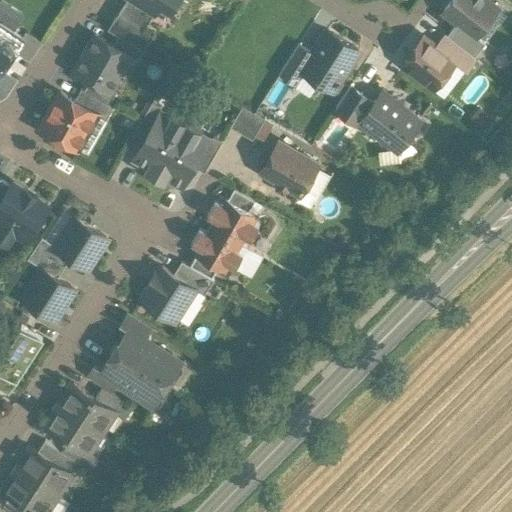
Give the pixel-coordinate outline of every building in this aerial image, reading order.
[(154,11),(136,0),(125,0),(118,12),(143,28),(154,11)] [(136,0),(154,11),(158,5),(163,4),(170,8),(174,2),(180,1),(180,0),(136,0)] [(497,7),(488,0),(451,0),(443,10),(457,21),(475,35),(497,7)] [(143,28),(118,12),(108,28),(119,34),(144,49),(152,35),(143,28)] [(475,35),(457,21),(447,34),(475,56),(485,42),(475,35)] [(22,37),(0,22),(0,41),(7,47),(7,48),(13,52),(22,37)] [(312,51),(301,68),(302,69),(332,89),(336,83),(337,84),(340,79),(339,79),(341,76),(344,75),(350,65),(350,62),(359,49),(333,32),(327,28),(312,51)] [(113,44),(94,33),(87,47),(88,48),(84,55),(83,54),(74,69),(90,79),(110,90),(111,90),(130,55),(131,55),(113,44)] [(144,49),(119,34),(113,44),(131,55),(130,55),(137,59),(144,49)] [(475,56),(447,34),(437,46),(455,59),(454,60),(465,69),(475,56)] [(437,46),(424,35),(402,63),(433,87),(454,60),(455,59),(437,46)] [(298,43),(279,73),(294,83),(302,69),(301,68),(312,51),(298,43)] [(110,90),(90,79),(84,89),(109,103),(115,92),(111,90),(110,90)] [(350,84),(335,107),(356,123),(359,119),(373,101),(350,84)] [(84,89),(81,88),(74,99),(97,112),(96,113),(105,119),(113,106),(84,89)] [(421,120),(382,89),(373,101),(359,119),(382,137),(383,143),(415,139),(414,129),(421,120)] [(74,99),(60,91),(40,126),(77,147),(96,113),(97,112),(74,99)] [(152,101),(134,132),(145,138),(161,109),(160,105),(152,101)] [(264,118),(242,105),(230,126),(252,139),(264,118)] [(201,130),(172,113),(170,116),(162,112),(161,109),(145,138),(133,158),(147,166),(144,171),(145,172),(154,177),(153,177),(155,178),(156,178),(164,183),(165,184),(168,178),(182,186),(194,166),(210,137),(208,138),(199,133),(201,130)] [(210,137),(194,166),(204,172),(222,140),(214,136),(210,137)] [(318,164),(279,141),(260,172),(277,182),(277,188),(283,192),(289,188),(300,195),(318,164)] [(0,178),(0,200),(10,185),(0,178)] [(47,205),(13,182),(10,185),(0,200),(0,221),(1,222),(0,223),(0,238),(6,243),(14,231),(25,238),(47,205)] [(255,200),(234,188),(228,198),(249,210),(255,200)] [(228,198),(226,197),(222,204),(215,200),(207,214),(214,218),(210,225),(241,243),(246,236),(251,239),(259,225),(254,222),(258,215),(249,210),(228,198)] [(76,213),(55,245),(71,256),(88,267),(109,235),(76,213)] [(241,243),(210,225),(206,232),(199,228),(191,242),(198,246),(194,253),(196,254),(218,267),(226,271),(230,264),(235,267),(243,253),(237,250),(241,243)] [(64,266),(71,256),(55,245),(42,236),(35,247),(64,266)] [(57,277),(64,266),(35,247),(28,258),(42,267),(57,277)] [(218,267),(196,254),(190,265),(212,277),(218,267)] [(214,279),(181,260),(173,273),(195,287),(195,288),(204,294),(214,279)] [(173,273),(162,266),(157,273),(155,271),(147,283),(149,285),(140,299),(174,321),(195,288),(195,287),(173,273)] [(42,267),(22,296),(55,318),(75,289),(57,277),(42,267)] [(150,326),(129,312),(121,325),(127,329),(129,327),(144,337),(150,326)] [(6,348),(0,356),(0,385),(1,386),(5,380),(12,384),(42,338),(21,325),(6,348)] [(127,329),(118,344),(117,343),(110,353),(111,354),(102,369),(101,371),(116,380),(152,404),(180,361),(144,337),(129,327),(127,329)] [(116,380),(101,371),(102,369),(95,364),(87,376),(102,386),(109,390),(116,380)] [(95,396),(73,382),(59,403),(101,431),(114,410),(115,409),(95,396)] [(109,390),(102,386),(95,396),(115,409),(114,410),(124,417),(132,405),(109,390)] [(59,403),(45,425),(67,439),(87,452),(88,451),(101,431),(59,403)] [(87,452),(67,439),(60,450),(75,459),(90,469),(98,458),(88,451),(87,452)] [(60,450),(45,440),(38,450),(68,470),(75,459),(60,450)] [(38,450),(31,446),(17,467),(57,493),(71,472),(68,470),(38,450)] [(45,511),(57,493),(17,467),(3,489),(10,494),(38,511),(45,511)] [(38,511),(10,494),(3,504),(15,511),(38,511)]
